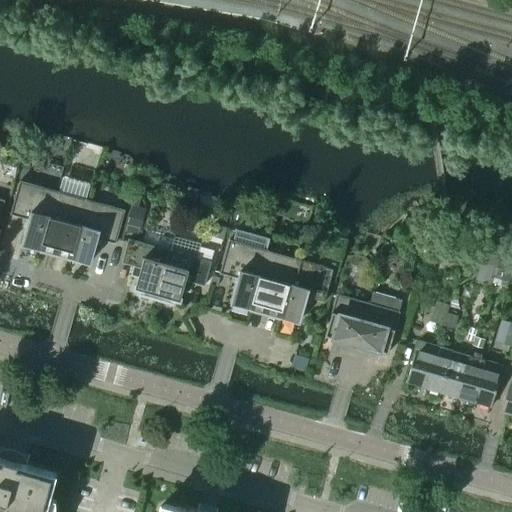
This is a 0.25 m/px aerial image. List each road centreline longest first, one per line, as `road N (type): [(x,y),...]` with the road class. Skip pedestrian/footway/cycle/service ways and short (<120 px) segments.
road 1 (residential): [(511,489),(0,343)]
road 2 (residential): [(332,511),(0,423)]
